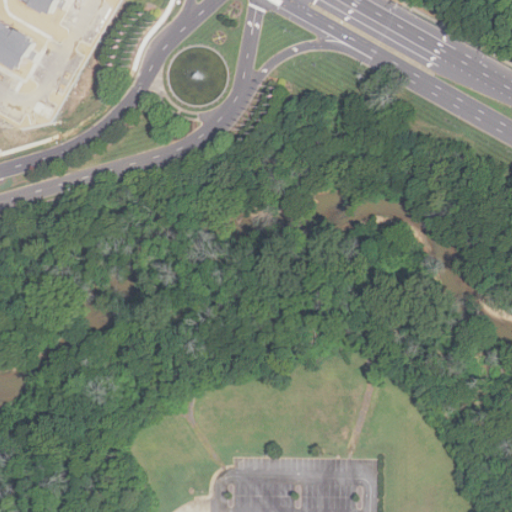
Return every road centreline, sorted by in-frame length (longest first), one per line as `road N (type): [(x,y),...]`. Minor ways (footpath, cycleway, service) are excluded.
road 1 (residential): [(0,201),(209,135),(242,98),(260,0)]
road 2 (residential): [(213,0),(161,42),(138,92),(115,118),(71,145),(0,168)]
road 3 (secondary): [(242,98),(274,62),(304,47),(332,44),(381,58)]
road 4 (secondary): [(283,0),(414,78)]
